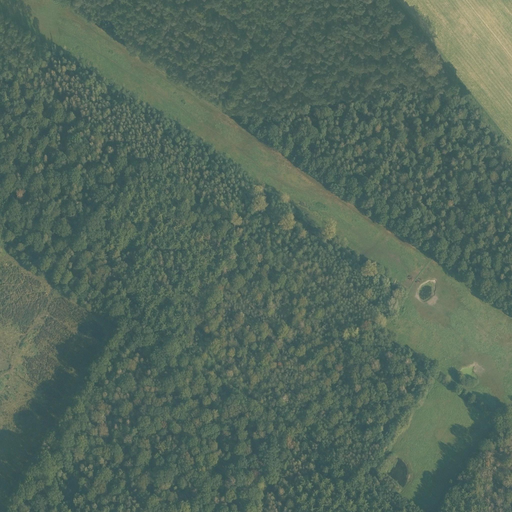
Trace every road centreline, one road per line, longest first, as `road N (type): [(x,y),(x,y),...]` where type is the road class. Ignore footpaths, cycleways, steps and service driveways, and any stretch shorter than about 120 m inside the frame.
road 1 (track): [(398,8),(288,156),(67,0)]
road 2 (track): [(511,150),(391,0)]
road 3 (track): [(294,0),(217,105)]
road 4 (track): [(439,511),(511,412)]
